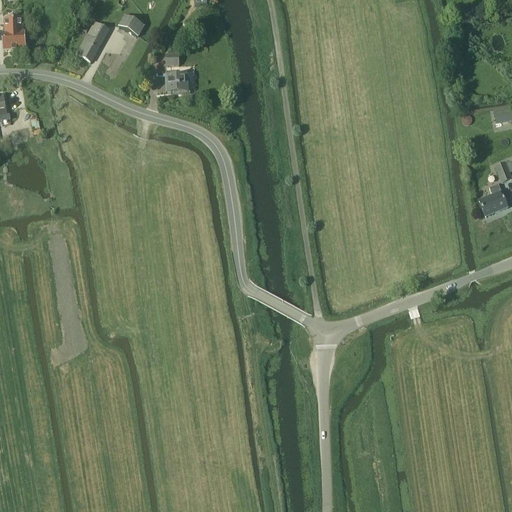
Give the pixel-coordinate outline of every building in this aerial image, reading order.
[(118,28),(138,40),(144,29),(124,18),(118,28)] [(24,34),(22,35),(22,20),(4,21),(4,35),(2,35),(3,54),(25,53),(24,34)] [(109,32),(95,24),(87,37),(88,37),(77,57),(90,65),(109,32)] [(470,32),(457,34),(459,45),(471,43),(470,32)] [(166,69),(179,68),(179,57),(166,58),(166,69)] [(187,79),(185,79),(185,74),(167,74),(167,80),(166,80),(166,96),(187,95),(187,79)] [(0,123),(11,122),(10,116),(6,117),(3,98),(2,98),(1,96),(0,96),(0,123)] [(511,120),(510,110),(494,113),(496,127),(511,123),(511,120)] [(511,181),(511,180),(505,164),(494,169),(501,186),(511,181)] [(489,190),(492,197),(478,203),(485,220),(508,210),(501,194),(498,187),(489,190)]
